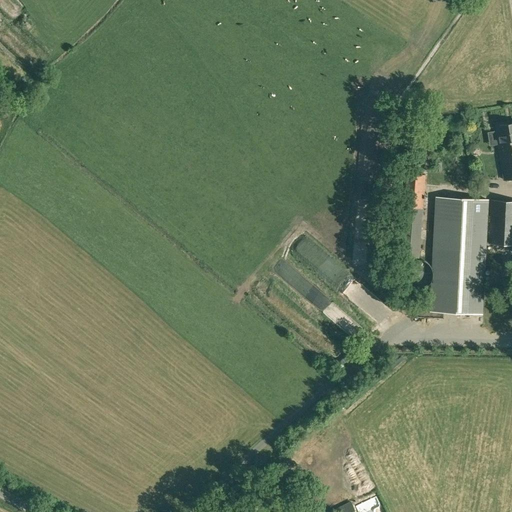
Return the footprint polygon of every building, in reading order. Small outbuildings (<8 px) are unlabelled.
[(504,180),(511,178),(511,123),(497,126),(500,143),(498,144),(504,180)] [(403,226),(401,257),(421,257),(423,227),(425,209),(424,209),(426,175),(410,174),(407,207),(404,207),(403,226)] [(438,198),(433,311),(482,313),(486,221),(488,221),(489,200),(438,198)] [(511,201),(492,200),(489,243),(511,244),(511,201)] [(308,237),(300,249),(313,257),(320,244),(308,237)] [(367,287),(322,251),(312,264),(357,299),(367,287)] [(434,274),(434,272),(433,270),(432,268),(431,266),(429,264),(427,262),(425,261),(423,260),(421,259),(419,259),(416,259),(414,260),(412,261),(410,262),(408,264),(406,266),(405,268),(404,270),(404,272),(403,274),(404,277),(404,279),(405,281),(406,283),(408,285),(410,287),(412,288),(414,289),(416,289),(419,290),(421,289),(423,289),(425,288),(427,287),(429,285),(431,283),(432,281),(433,279),(434,277),(434,274)]
